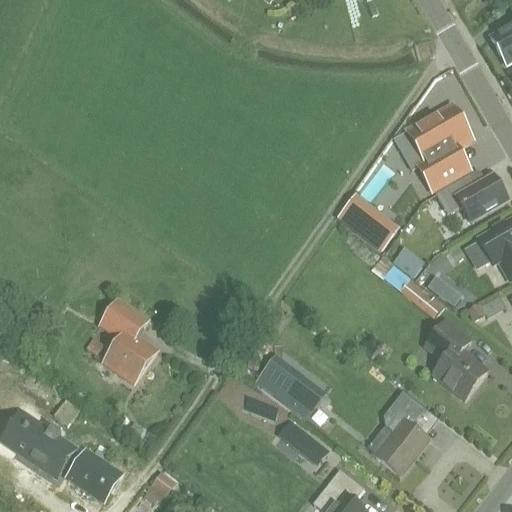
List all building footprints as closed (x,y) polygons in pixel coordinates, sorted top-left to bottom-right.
[(511,28),(489,42),(505,70),(511,65),(511,28)] [(452,110),(407,136),(408,137),(424,166),(417,170),(419,172),(432,196),(459,180),(467,176),(468,175),(470,175),(457,153),(472,144),(452,110)] [(467,196),(461,185),(436,199),(447,219),(462,211),(471,227),(508,206),(502,196),(505,194),(498,182),(495,184),(493,181),(485,185),(467,196)] [(355,202),(340,221),(382,253),(396,234),(355,202)] [(511,283),(511,224),(479,244),(493,269),(499,265),(510,284),(511,283)] [(414,259),(402,274),(414,282),(425,268),(414,259)] [(383,284),(384,282),(400,296),(435,324),(445,313),(412,283),(394,270),(382,260),(371,274),(383,284)] [(436,282),(427,293),(437,301),(453,313),(461,302),(446,290),(436,282)] [(135,388),(156,356),(137,343),(148,325),(118,305),(104,325),(124,339),(105,368),(135,388)] [(480,308),(467,316),(473,326),(486,318),(480,308)] [(30,323),(14,345),(19,349),(14,357),(30,369),(44,350),(35,343),(43,332),(30,323)] [(465,405),(487,376),(462,357),(471,345),(446,325),(426,351),(445,366),(433,380),(465,405)] [(306,391),(291,411),(307,423),(322,403),(306,391)] [(385,430),(367,452),(377,459),(376,460),(401,480),(429,443),(426,441),(410,428),(424,410),(403,394),(384,420),(385,430)] [(62,428),(72,412),(59,404),(49,420),(62,428)] [(16,455),(15,455),(43,474),(44,474),(46,470),(60,479),(75,455),(77,453),(59,441),(61,438),(52,431),(50,435),(35,425),(35,426),(29,435),(27,433),(23,438),(25,440),(16,455)] [(299,454),(308,442),(289,428),(280,439),(299,454)] [(340,475),(328,489),(342,500),(332,511),(359,511),(353,507),(364,494),(340,475)] [(162,498),(173,484),(162,476),(156,483),(153,481),(149,486),(152,488),(151,489),(162,498)]
